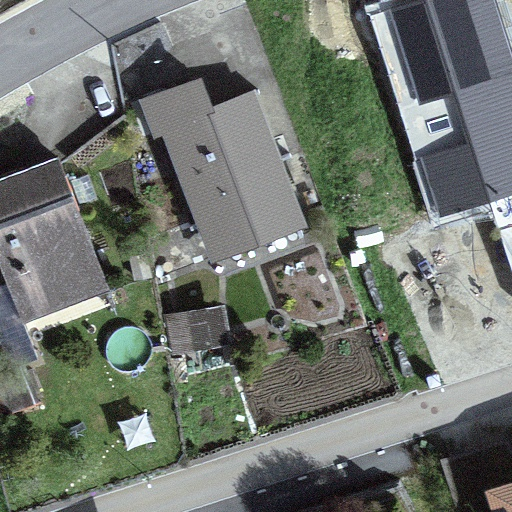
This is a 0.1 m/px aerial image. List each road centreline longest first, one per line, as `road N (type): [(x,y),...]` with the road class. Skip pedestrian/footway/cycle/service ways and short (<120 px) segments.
road 1 (residential): [(121,511),(511,386)]
road 2 (tertiary): [(0,76),(137,0)]
